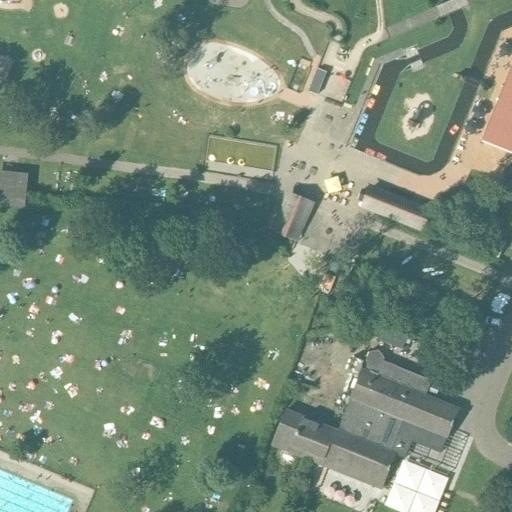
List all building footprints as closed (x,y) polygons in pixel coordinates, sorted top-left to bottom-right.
[(492,114),(481,142),(511,154),(511,64),(498,100),(492,114)] [(0,207),(25,210),(26,195),(28,174),(0,171),(0,207)] [(423,235),(432,210),(370,186),(360,211),(375,217),(423,235)] [(297,245),(314,207),(288,196),(272,235),(297,245)] [(384,328),(379,341),(402,350),(402,349),(407,337),(398,333),(384,328)] [(330,342),(324,360),(337,365),(343,347),(330,342)] [(431,382),(382,362),(383,358),(378,354),(368,353),(365,361),(368,364),(364,373),(361,372),(350,400),(351,400),(350,404),(338,432),(287,411),(272,447),(382,491),(392,466),(396,456),(391,454),(397,438),(438,454),(456,409),(433,400),(425,397),(431,382)] [(353,357),(347,375),(358,379),(361,372),(364,373),(368,364),(365,361),(364,362),(353,357)]
